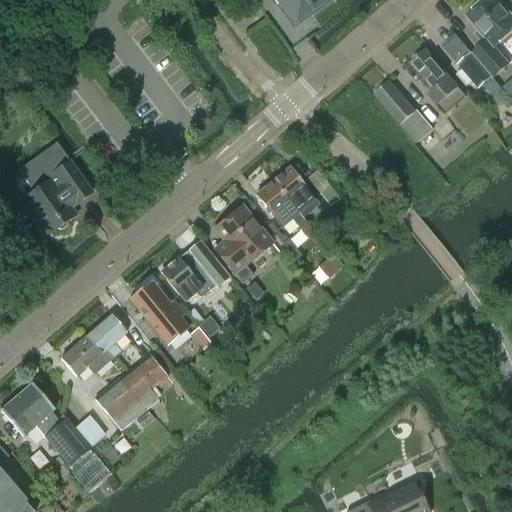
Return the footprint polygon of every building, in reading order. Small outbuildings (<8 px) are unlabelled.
[(276,0),(279,3),(278,4),(280,8),(281,7),(295,26),(320,9),(318,5),(324,0),(276,0)] [(493,79),(509,66),(494,49),(511,34),(511,18),(496,0),(487,0),(466,18),(487,42),(473,54),(493,79)] [(445,116),(466,98),(426,52),(411,65),(435,92),(433,94),(433,99),(432,100),(445,116)] [(471,55),(459,66),(478,89),(491,79),(471,55)] [(493,79),(485,86),(496,100),(505,93),(493,79)] [(511,80),(503,89),(510,97),(511,95),(511,80)] [(416,144),(432,131),(390,82),(374,96),(416,144)] [(22,96),(10,104),(20,117),(32,108),(22,96)] [(504,146),(500,150),(511,162),(511,122),(497,135),(504,146)] [(66,159),(56,144),(18,172),(33,193),(22,201),(48,236),(56,230),(60,231),(65,227),(66,223),(75,217),(70,209),(91,194),(66,159)] [(289,169),(272,182),(302,219),(319,206),(289,169)] [(306,224),(302,219),(272,182),(256,196),(282,228),(292,220),(300,230),(306,224)] [(330,187),(320,195),(330,207),(339,199),(330,187)] [(245,267),(272,245),(241,208),(214,231),(224,243),(214,251),(242,285),(253,276),(245,267)] [(288,240),(282,244),(295,261),(301,256),(288,240)] [(198,299),(213,287),(216,291),(230,280),(200,242),(186,254),(188,257),(185,259),(184,258),(181,260),(180,258),(161,274),(184,302),(194,294),(198,299)] [(332,255),(318,268),(328,280),(342,267),(332,255)] [(150,283),(128,301),(166,347),(188,330),(180,319),(184,316),(173,303),(169,306),(150,283)] [(203,323),(193,311),(185,316),(207,341),(219,331),(209,318),(203,323)] [(111,316),(85,338),(101,356),(105,353),(111,360),(120,352),(113,345),(126,334),(111,316)] [(101,356),(85,338),(60,360),(76,378),(88,368),(94,376),(112,360),(111,360),(105,353),(101,356)] [(148,356),(125,375),(152,406),(157,401),(156,400),(161,397),(154,388),(167,379),(148,356)] [(152,406),(125,375),(94,400),(120,431),(152,406)] [(32,385),(0,412),(22,437),(34,427),(70,467),(91,449),(105,436),(89,417),(74,430),(63,417),(55,423),(49,417),(52,414),(51,413),(54,411),(32,385)] [(0,511),(37,511),(51,501),(44,493),(27,507),(0,476),(0,465),(8,458),(0,448),(0,511)] [(89,451),(70,468),(72,470),(69,473),(85,492),(108,473),(89,451)] [(367,503),(348,511),(427,511),(426,511),(414,487),(415,486),(412,482),(368,504),(367,503)]
